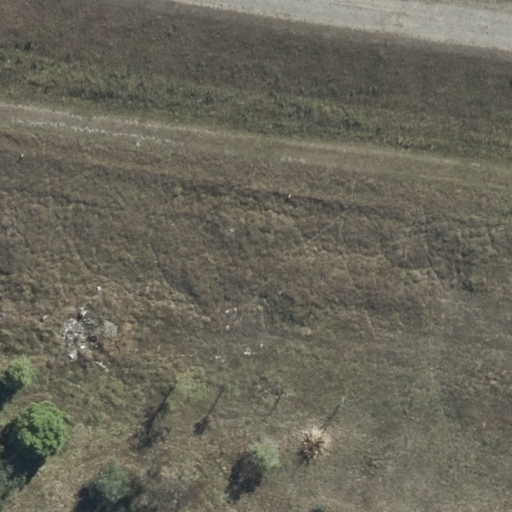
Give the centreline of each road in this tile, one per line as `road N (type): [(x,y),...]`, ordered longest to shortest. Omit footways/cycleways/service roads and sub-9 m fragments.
road 1 (track): [(0,127),(511,200)]
road 2 (track): [(370,0),(511,21)]
